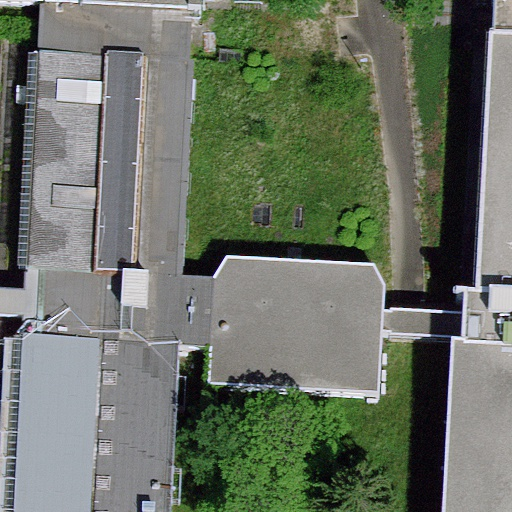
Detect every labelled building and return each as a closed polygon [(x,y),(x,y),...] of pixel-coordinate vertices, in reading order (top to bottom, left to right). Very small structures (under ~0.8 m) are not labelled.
[(210,0),(0,0),(0,3),(46,6),(199,13),(210,12),(210,0)] [(511,0),(496,0),(496,10),(511,10),(511,0)] [(199,13),(46,6),(31,297),(30,318),(18,511),(169,511),(177,352),(182,281),(199,13)] [(511,511),(511,10),(496,10),(495,29),(494,49),(478,301),(465,302),(465,319),(465,342),(464,352),(457,352),(448,511),(511,511)] [(217,283),(182,281),(177,352),(212,353),(212,389),(381,399),(384,337),(386,316),(387,291),(376,271),(229,262),(217,283)] [(0,295),(0,316),(30,318),(31,297),(0,295)] [(416,317),(386,316),(384,337),(465,342),(465,319),(416,317)]
